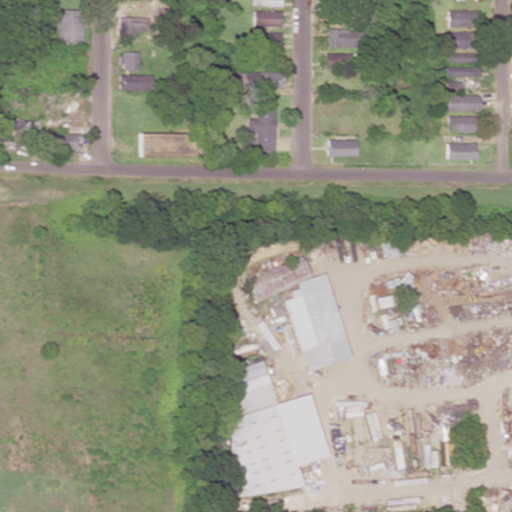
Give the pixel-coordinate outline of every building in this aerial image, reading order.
[(55,42),(70,43),(70,45),(80,45),(80,11),(56,10),(55,42)] [(279,11),(249,10),(249,26),(278,27),(279,11)] [(444,26),(469,27),(470,11),(445,10),(444,26)] [(115,36),(133,37),(133,31),(145,31),(145,18),(115,18),(115,36)] [(360,47),(360,28),(323,29),(323,48),(360,47)] [(444,32),(444,48),(468,48),(468,31),(444,32)] [(278,40),(260,40),(260,50),(277,50),(278,40)] [(136,70),(136,52),(120,51),(119,70),(136,70)] [(321,69),(349,69),(350,54),(322,53),(321,69)] [(469,62),(469,53),(443,53),(443,62),(469,62)] [(443,76),(477,76),(477,67),(442,67),(443,76)] [(280,88),(280,72),(249,73),(250,88),(280,88)] [(149,75),(117,74),(116,89),(149,90),(149,75)] [(462,81),(442,82),(442,90),(462,90),(462,81)] [(476,95),(445,95),(445,111),(477,111),(476,95)] [(271,102),(253,103),(253,119),(244,119),(244,133),(252,133),(252,151),(271,151),(271,102)] [(476,132),(476,117),(445,116),(444,132),(476,132)] [(26,121),(11,121),(10,144),(26,145),(26,121)] [(77,150),(77,134),(49,133),(48,149),(77,150)] [(196,134),(137,133),(136,157),(196,158),(196,134)] [(353,140),(324,140),(324,156),(353,157),(353,140)] [(443,160),(473,159),(472,143),(443,143),(443,160)] [(402,253),(397,237),(377,243),(382,259),(402,253)] [(436,251),(468,249),(467,239),(435,240),(436,251)] [(308,279),(299,258),(242,280),(251,301),(308,279)] [(346,358),(321,273),(292,282),(294,288),(286,291),(288,298),(280,300),(302,372),(346,358)] [(323,456),(305,394),(272,403),(260,361),(221,372),(234,417),(216,422),(238,499),(297,483),(292,465),(323,456)]
